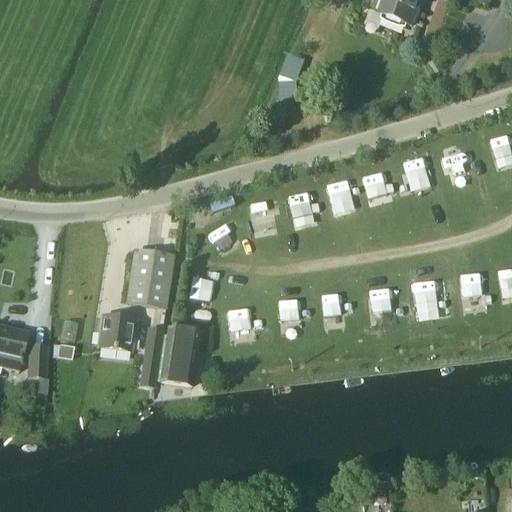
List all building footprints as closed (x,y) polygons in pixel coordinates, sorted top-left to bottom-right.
[(385,0),(380,14),(410,26),(419,0),(385,0)] [(165,312),(172,261),(133,255),(125,306),(165,312)] [(101,320),(97,351),(129,355),(132,335),(139,336),(141,325),(133,324),(101,320)] [(0,371),(18,375),(20,366),(27,336),(0,330),(0,371)] [(190,390),(198,336),(167,332),(159,385),(190,390)] [(148,337),(143,372),(157,374),(162,339),(148,337)] [(26,383),(45,384),(48,351),(28,349),(26,383)] [(73,351),(59,349),(57,363),(70,365),(71,365),(73,351)]
